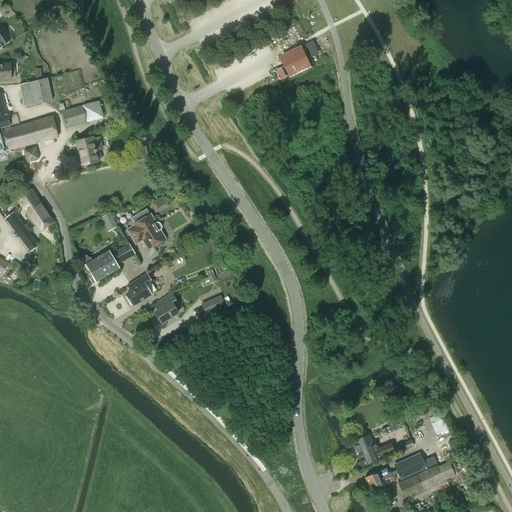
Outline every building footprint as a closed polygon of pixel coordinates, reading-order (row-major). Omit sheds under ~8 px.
[(0,48),(9,43),(0,28),(0,48)] [(279,56),(280,59),(286,71),(288,75),(289,78),(311,68),(311,67),(310,65),(313,64),(310,58),(319,54),(313,41),(301,47),(301,46),(279,56)] [(11,64),(0,64),(0,80),(11,80),(11,64)] [(55,76),(49,78),(52,89),(58,88),(55,76)] [(24,107),(33,105),(33,106),(52,101),(47,78),(28,83),(19,85),(24,107)] [(2,93),(0,93),(0,128),(10,126),(2,93)] [(65,128),(86,123),(103,119),(99,101),(80,105),(81,107),(61,112),(65,128)] [(0,152),(58,138),(53,117),(0,130),(0,152)] [(101,149),(99,138),(93,140),(92,138),(77,142),(82,165),(98,161),(96,152),(96,150),(101,149)] [(24,149),(28,162),(40,158),(37,146),(24,149)] [(146,146),(132,149),(135,161),(149,158),(146,146)] [(31,189),(17,199),(24,210),(27,208),(29,211),(26,213),(33,223),(34,222),(43,230),(53,222),(31,189)] [(172,189),(166,192),(170,201),(177,199),(172,189)] [(14,213),(6,219),(24,244),(32,238),(24,226),(14,213)] [(165,239),(160,230),(161,229),(161,227),(159,223),(157,223),(156,223),(150,213),(132,223),(134,226),(127,230),(135,244),(142,240),(147,249),(165,239)] [(117,265),(135,255),(129,243),(111,254),(109,251),(92,260),(91,258),(88,257),(86,255),(82,258),(81,261),(82,264),(86,265),(96,282),(119,269),(117,265)] [(226,257),(218,262),(223,270),(231,265),(226,257)] [(147,274),(128,286),(131,291),(126,294),(133,306),(152,295),(145,284),(151,280),(147,274)] [(177,298),(175,299),(172,293),(156,303),(159,308),(154,311),(162,324),(179,313),(184,310),(177,298)] [(226,307),(221,295),(201,304),(206,316),(226,307)] [(400,416),(391,419),(395,430),(405,426),(400,416)] [(436,433),(448,429),(444,417),(432,421),(436,433)] [(378,449),(376,444),(373,445),(369,435),(357,439),(364,457),(365,456),(366,459),(356,463),(358,469),(382,459),(381,457),(394,452),(391,444),(378,449)] [(410,440),(397,446),(400,452),(413,447),(410,440)] [(419,454),(394,465),(396,469),(398,473),(401,480),(437,464),(434,457),(433,456),(422,461),(419,454)] [(455,476),(470,469),(463,455),(438,467),(437,465),(398,483),(404,498),(423,490),(454,475),(455,476)] [(378,471),(364,477),(368,487),(392,476),(390,472),(388,473),(386,468),(378,471)] [(392,476),(368,487),(373,496),(387,490),(385,485),(389,483),(395,480),(394,479),(393,476),(392,476)]
